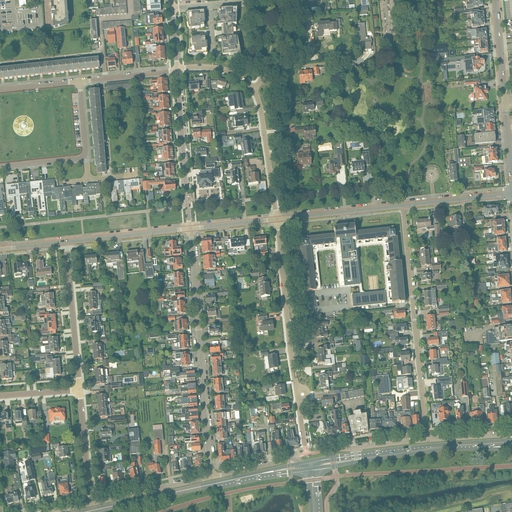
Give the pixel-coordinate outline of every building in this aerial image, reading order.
[(50,0),(52,11),(52,18),(53,18),(54,29),(68,23),(68,13),(70,12),(69,10),(67,10),(66,0),(50,0)] [(483,2),(482,0),(465,0),(467,9),(473,9),(473,7),(478,7),(478,6),(482,6),(482,3),(483,2)] [(161,5),(150,5),(150,10),(146,11),(146,15),(150,15),(154,14),(153,11),(161,11),(161,5)] [(239,27),(237,24),(236,24),(237,8),(219,10),(220,21),(219,21),(219,24),(217,24),(217,27),(221,26),(222,39),(218,39),(219,42),(221,42),(221,45),(222,45),(222,56),(241,54),(237,38),(239,38),(239,36),(240,33),(239,30),(239,27)] [(206,27),(205,22),(204,11),(185,12),(189,29),(206,27)] [(471,20),(484,19),(484,15),(483,14),(483,12),(478,12),(478,11),(470,12),(471,20)] [(154,14),(150,15),(149,15),(150,19),(154,19),(154,24),(162,23),(161,16),(154,17),(154,14)] [(484,19),(471,20),(472,28),(480,27),(480,26),(484,26),(484,23),(485,22),(484,19)] [(329,22),(323,23),(318,23),(319,31),(316,31),(317,36),(322,36),(321,30),(329,29),(330,31),(337,31),(336,22),(336,21),(329,22)] [(364,24),(360,24),(360,21),(356,21),(359,52),(360,52),(359,49),(363,48),(364,53),(373,52),(372,44),(371,44),(370,37),(370,39),(367,39),(367,38),(366,38),(366,39),(364,39),(363,29),(365,29),(364,24)] [(153,36),(163,35),(162,29),(158,29),(157,27),(151,27),(151,33),(146,33),(146,37),(153,36)] [(126,48),(124,28),(116,29),(118,49),(126,48)] [(476,40),(481,39),(486,39),(485,30),(481,30),(482,31),(478,32),(478,31),(476,31),(475,30),(467,31),(467,33),(471,32),(471,35),(474,34),(474,36),(476,36),(476,40)] [(153,36),(154,40),(151,40),(151,44),(154,43),(163,42),(163,35),(153,36)] [(207,43),(207,39),(207,38),(190,39),(189,55),(207,54),(206,43),(207,43)] [(123,58),(123,60),(124,65),(132,64),(132,57),(131,57),(131,54),(130,50),(126,50),(126,54),(123,54),(123,58)] [(115,66),(114,59),(118,59),(118,54),(115,54),(115,56),(110,56),(110,60),(107,60),(108,67),(115,66)] [(72,61),(73,72),(86,70),(85,60),(80,61),(80,56),(76,56),(77,61),(72,61)] [(479,58),(475,59),(473,59),(473,61),(469,61),(469,64),(472,64),(473,68),(472,68),(473,70),(473,72),(478,71),(478,68),(480,68),(481,67),(481,65),(484,64),(483,60),(479,60),(479,58)] [(85,60),(86,70),(99,69),(98,59),(85,60)] [(21,67),(22,77),(35,76),(33,66),(29,66),(28,61),(25,62),(25,67),(21,67)] [(59,63),(60,73),(73,72),(72,61),(59,63)] [(46,64),(47,74),(60,73),(59,63),(46,64)] [(33,66),(35,76),(47,74),(46,64),(33,66)] [(8,68),(9,79),(22,77),(21,67),(8,68)] [(0,79),(9,79),(8,68),(0,69),(0,79)] [(304,81),(306,81),(312,80),(311,75),(318,74),(318,68),(314,68),(314,71),(300,72),(301,84),(301,80),(304,80),(304,81)] [(189,91),(194,90),(199,90),(198,81),(204,80),(203,76),(194,77),(195,83),(189,83),(189,91)] [(225,89),(228,90),(229,85),(226,84),(227,81),(219,79),(218,80),(211,80),(211,85),(212,89),(216,89),(216,85),(217,85),(225,88),(225,89)] [(480,81),(475,81),(465,82),(465,86),(474,85),(474,88),(475,88),(476,94),(474,94),(474,99),(476,99),(476,101),(485,100),(485,96),(486,96),(486,94),(487,94),(488,93),(488,91),(486,90),(485,90),(485,87),(478,87),(478,84),(480,84),(480,81)] [(167,86),(158,86),(153,87),(153,90),(151,90),(152,91),(144,92),(145,96),(148,96),(150,95),(153,95),(153,93),(168,92),(167,86)] [(91,104),(100,103),(99,91),(89,91),(91,104)] [(233,95),(228,96),(230,107),(235,107),(235,110),(237,109),(242,109),(242,108),(243,108),(242,104),(240,94),(236,95),(233,95)] [(313,103),(303,104),(304,113),(308,112),(307,111),(314,110),(314,106),(320,105),(320,102),(323,102),(323,99),(319,99),(313,100),(313,103)] [(101,116),(100,103),(91,104),(92,116),(101,116)] [(153,107),(153,109),(148,110),(149,112),(153,112),(153,110),(169,109),(168,103),(159,103),(159,107),(153,107)] [(482,117),(477,118),(478,121),(478,125),(489,124),(494,123),(494,116),(493,110),(488,110),(482,111),(482,117)] [(203,124),(202,120),(202,118),(205,117),(204,112),(199,112),(199,118),(192,118),(192,125),(203,124)] [(101,116),(92,116),(93,129),(102,128),(101,116)] [(239,117),(232,118),(233,127),(237,127),(237,129),(244,128),(243,128),(243,127),(243,126),(248,125),(247,117),(239,118),(239,117)] [(494,124),(480,126),(479,126),(480,133),(495,132),(494,124)] [(315,127),(300,129),(295,129),(295,134),(304,133),(305,140),(311,139),(311,135),(315,135),(315,127)] [(102,128),(93,129),(94,141),(103,141),(102,128)] [(199,140),(199,137),(207,137),(207,139),(211,139),(211,130),(200,130),(193,131),(193,138),(194,138),(194,140),(199,140)] [(474,135),(475,139),(475,144),(495,142),(495,133),(474,135)] [(458,149),(466,148),(464,136),(457,136),(458,149)] [(243,143),(241,143),(242,151),(242,156),(245,155),(247,155),(252,154),(252,153),(252,150),(250,141),(249,142),(248,138),(243,139),(243,143)] [(104,153),(103,141),(94,141),(95,154),(104,153)] [(487,146),(476,147),(476,150),(484,149),(484,152),(485,157),(497,155),(497,154),(497,152),(496,152),(496,149),(492,149),(492,148),(487,149),(487,146)] [(305,153),(300,153),(298,154),(299,164),(311,163),(309,148),(305,148),(305,153)] [(203,149),(199,149),(199,150),(196,150),(197,157),(207,156),(206,149),(203,149)] [(329,165),(326,166),(327,170),(329,169),(330,175),(335,174),(335,173),(338,173),(338,171),(339,171),(338,166),(344,165),(343,160),(342,149),(336,150),(337,155),(338,160),(334,160),(334,163),(334,164),(329,165)] [(453,149),(453,155),(454,162),(451,162),(451,166),(448,166),(449,170),(447,170),(448,176),(449,176),(450,182),(450,181),(457,181),(455,165),(455,164),(459,163),(457,149),(453,149)] [(352,169),(350,169),(351,172),(353,172),(365,171),(364,164),(366,164),(366,166),(370,165),(369,160),(368,152),(362,153),(362,157),(363,157),(363,161),(356,162),(356,164),(352,165),(352,169)] [(106,173),(104,153),(95,154),(96,166),(97,166),(98,175),(101,174),(101,173),(106,173)] [(162,158),(162,159),(159,159),(159,162),(164,161),(173,160),(173,153),(164,154),(164,158),(162,158)] [(485,157),(482,157),(482,164),(485,164),(487,164),(493,163),(493,162),(497,162),(497,159),(498,158),(498,157),(497,156),(497,155),(485,157)] [(217,162),(217,158),(205,159),(206,169),(215,168),(214,162),(217,162)] [(474,167),(473,164),(470,164),(470,158),(459,159),(460,168),(474,167)] [(241,169),(241,164),(241,163),(231,164),(232,172),(225,173),(225,177),(231,177),(232,185),(239,184),(238,171),(237,171),(237,169),(241,169)] [(254,167),(246,168),(248,183),(251,183),(259,182),(258,174),(254,174),(254,171),(255,171),(254,167)] [(198,178),(197,178),(198,181),(198,185),(199,185),(199,188),(200,188),(200,187),(206,187),(206,188),(207,188),(207,187),(208,187),(208,184),(212,183),(211,178),(219,177),(219,178),(220,178),(219,169),(200,170),(200,171),(201,171),(202,176),(200,176),(198,177),(198,178)] [(162,171),(163,176),(160,176),(160,178),(166,178),(175,177),(174,170),(162,171)] [(484,174),(482,174),(483,179),(491,178),(495,178),(495,173),(494,173),(494,170),(484,170),(484,174)] [(125,189),(126,201),(132,200),(130,188),(140,187),(139,179),(129,180),(129,181),(128,182),(128,181),(125,181),(124,181),(125,189)] [(42,181),(42,184),(43,191),(44,191),(51,190),(52,200),(56,200),(59,199),(58,188),(55,188),(54,180),(54,183),(51,183),(50,180),(47,181),(43,182),(43,181),(42,181)] [(143,182),(143,190),(150,190),(150,185),(164,184),(164,192),(171,191),(171,190),(176,190),(175,181),(165,182),(165,180),(143,182)] [(30,182),(30,183),(30,185),(31,193),(32,193),(32,195),(38,195),(40,211),(45,210),(45,211),(46,211),(44,191),(43,191),(42,184),(42,181),(42,182),(39,182),(35,182),(31,183),(31,182),(30,182)] [(125,189),(124,181),(115,182),(115,183),(114,183),(110,183),(112,202),(112,201),(117,200),(116,190),(125,189)] [(12,185),(6,186),(8,201),(8,197),(14,197),(15,206),(16,211),(21,210),(20,194),(19,186),(18,184),(18,183),(18,184),(15,185),(15,184),(12,184),(12,185)] [(18,184),(19,186),(20,194),(26,193),(28,209),(26,209),(27,213),(34,212),(32,195),(32,193),(31,193),(30,185),(30,183),(27,183),(26,183),(23,183),(23,184),(19,184),(18,184)] [(86,187),(83,188),(83,195),(84,205),(89,204),(88,197),(96,196),(95,194),(100,193),(99,183),(94,184),(90,185),(90,184),(86,185),(86,187)] [(74,189),(71,189),(71,197),(73,206),(77,206),(76,196),(83,195),(83,188),(82,185),(82,186),(78,186),(74,186),(74,189)] [(58,188),(59,199),(60,208),(61,213),(61,215),(65,215),(65,213),(66,212),(64,197),(71,197),(71,189),(70,186),(70,187),(66,187),(62,187),(58,188)] [(495,215),(495,213),(497,213),(497,207),(493,208),(493,207),(492,207),(492,206),(489,207),(488,207),(488,208),(484,208),(485,216),(488,216),(488,217),(494,216),(494,215),(496,215),(495,215)] [(449,223),(449,228),(460,226),(460,222),(461,222),(461,218),(460,218),(459,216),(451,217),(452,223),(449,223)] [(428,220),(422,221),(422,220),(417,221),(417,224),(416,224),(417,224),(417,228),(428,227),(428,230),(435,229),(435,236),(439,236),(438,225),(434,226),(430,226),(430,220),(429,220),(429,218),(428,219),(428,220)] [(491,229),(504,228),(503,221),(490,222),(491,229)] [(305,292),(316,290),(311,247),(335,244),(338,269),(342,269),(344,287),(359,286),(357,267),(359,267),(356,242),(387,239),(390,263),(388,263),(389,268),(386,268),(386,272),(389,272),(392,304),(405,302),(401,262),(400,262),(397,237),(395,237),(394,232),(393,227),(389,227),(389,229),(355,232),(355,225),(334,227),(334,235),(307,238),(307,236),(302,236),(303,247),(300,248),(305,292)] [(504,235),(504,228),(491,229),(491,236),(504,235)] [(224,239),(225,245),(227,245),(228,254),(234,254),(233,248),(244,247),(243,240),(231,241),(231,239),(228,240),(228,237),(224,237),(224,239)] [(253,238),(254,243),(254,246),(259,246),(262,246),(262,249),(260,249),(261,256),(268,255),(266,237),(253,238)] [(497,243),(496,243),(487,244),(488,246),(506,245),(505,238),(497,239),(497,243)] [(176,248),(175,242),(166,242),(166,249),(165,249),(166,252),(169,252),(170,255),(181,254),(180,248),(176,248)] [(138,261),(139,273),(150,272),(151,278),(154,278),(154,277),(154,275),(154,274),(153,271),(153,266),(145,267),(143,250),(137,251),(126,252),(127,263),(138,261)] [(420,259),(429,258),(429,254),(432,253),(432,250),(420,252),(420,259)] [(125,281),(123,259),(119,260),(118,253),(106,254),(107,261),(108,264),(119,262),(120,268),(117,268),(118,282),(125,281)] [(496,264),(507,263),(507,256),(499,257),(499,253),(493,254),(493,257),(496,257),(496,262),(493,262),(493,264),(496,264)] [(96,256),(85,257),(86,265),(87,265),(87,267),(86,267),(87,274),(91,274),(90,265),(100,264),(99,259),(96,259),(96,256)] [(434,258),(429,258),(420,259),(421,268),(426,267),(425,266),(430,266),(430,264),(431,264),(434,264),(434,258)] [(36,272),(36,273),(37,276),(51,275),(51,272),(51,271),(51,268),(49,269),(48,266),(45,266),(45,269),(43,269),(43,262),(40,262),(40,261),(39,261),(39,262),(37,262),(37,270),(37,272),(36,272)] [(32,278),(32,273),(31,268),(27,268),(27,263),(21,264),(14,265),(15,274),(15,276),(22,276),(21,273),(28,272),(28,278),(32,278)] [(221,271),(216,272),(207,273),(207,276),(205,276),(205,278),(205,284),(209,284),(209,288),(214,287),(214,283),(213,278),(221,277),(221,271)] [(427,284),(431,284),(431,281),(430,274),(422,274),(423,282),(426,281),(427,284)] [(267,278),(262,278),(258,279),(259,285),(260,284),(261,297),(270,296),(268,283),(267,278)] [(92,283),(93,287),(98,287),(102,286),(102,279),(98,279),(99,283),(92,283)] [(486,283),(482,283),(473,284),(474,293),(487,291),(486,283)] [(435,289),(433,289),(431,289),(431,291),(424,292),(424,299),(436,298),(435,289)] [(175,294),(175,300),(180,300),(179,297),(184,297),(184,290),(169,292),(170,295),(175,294)] [(0,297),(0,305),(4,305),(4,301),(8,300),(8,297),(12,296),(11,291),(1,292),(2,296),(2,297),(0,297)] [(161,291),(156,291),(157,302),(163,301),(164,301),(164,297),(161,298),(161,291)] [(99,295),(96,295),(96,292),(88,293),(89,302),(96,301),(99,300),(99,295)] [(384,293),(351,296),(353,311),(386,307),(384,293)] [(437,308),(436,298),(424,299),(425,307),(432,306),(432,309),(437,308)] [(54,308),(54,301),(42,302),(43,306),(46,306),(47,309),(54,308)] [(96,301),(89,302),(90,311),(97,310),(96,301)] [(177,301),(172,302),(170,302),(170,306),(177,305),(177,311),(171,312),(171,315),(178,315),(178,314),(186,313),(185,301),(177,302),(177,301)] [(4,305),(0,305),(0,312),(3,313),(3,316),(9,315),(8,310),(5,310),(4,305)] [(498,311),(494,311),(495,314),(497,314),(499,313),(499,314),(503,314),(511,313),(511,312),(511,306),(506,307),(502,307),(502,312),(499,312),(498,311)] [(45,324),(56,323),(55,315),(49,316),(49,312),(45,313),(40,313),(39,313),(39,319),(44,319),(45,324)] [(263,326),(260,327),(259,328),(259,330),(260,331),(263,330),(263,331),(273,330),(272,322),(266,323),(266,319),(267,319),(266,315),(258,316),(259,320),(263,319),(263,323),(263,326)] [(106,316),(101,317),(95,317),(95,321),(96,321),(96,323),(91,324),(92,332),(95,332),(95,335),(102,334),(102,331),(99,332),(98,327),(101,327),(101,323),(98,323),(98,321),(101,320),(101,319),(106,319),(106,316)] [(4,318),(4,321),(0,321),(0,329),(6,329),(6,328),(6,325),(9,325),(9,321),(12,321),(12,318),(4,318)] [(175,331),(182,330),(187,330),(186,320),(177,321),(174,322),(175,331)] [(328,322),(323,323),(314,324),(316,324),(316,327),(315,327),(315,331),(326,330),(326,326),(328,326),(328,322)] [(438,322),(435,323),(427,323),(427,330),(435,330),(435,327),(437,326),(438,325),(438,322)] [(44,330),(41,330),(41,335),(56,333),(55,330),(56,330),(56,323),(45,324),(44,324),(44,330)] [(215,327),(209,327),(209,331),(209,333),(209,334),(215,334),(216,334),(218,334),(219,334),(219,329),(220,329),(220,325),(215,325),(215,327)] [(393,333),(389,333),(388,334),(388,338),(392,337),(397,337),(397,336),(397,333),(407,332),(406,325),(393,326),(393,330),(393,331),(393,333)] [(486,339),(486,345),(489,345),(493,345),(494,345),(496,344),(497,344),(499,344),(499,342),(501,342),(502,342),(503,341),(506,341),(509,341),(511,341),(511,340),(511,325),(511,326),(508,326),(505,327),(501,327),(497,327),(494,327),(494,330),(494,332),(489,333),(485,333),(486,339)] [(6,329),(0,329),(0,335),(8,335),(8,339),(17,338),(17,335),(11,335),(10,328),(6,328),(6,329)] [(326,330),(315,331),(316,335),(317,335),(317,337),(316,338),(327,337),(326,330)] [(438,346),(442,345),(441,338),(445,337),(448,337),(447,332),(434,333),(434,338),(428,339),(429,345),(438,344),(438,346)] [(174,348),(175,350),(178,350),(189,349),(188,336),(177,336),(177,334),(167,335),(164,335),(165,339),(168,339),(168,340),(174,339),(177,339),(177,343),(179,343),(180,348),(178,348),(178,347),(174,348)] [(50,345),(58,345),(57,341),(56,341),(56,338),(57,338),(47,339),(47,336),(38,337),(38,340),(42,340),(43,342),(49,341),(50,345)] [(399,337),(392,338),(392,341),(395,340),(396,343),(399,342),(399,349),(397,350),(405,349),(405,345),(408,345),(407,338),(402,339),(399,339),(399,337)] [(330,345),(329,345),(324,346),(324,348),(317,349),(318,356),(328,355),(327,350),(332,350),(334,348),(333,344),(343,343),(343,340),(340,340),(329,341),(330,345)] [(226,341),(225,341),(220,341),(220,345),(216,345),(216,346),(210,346),(211,352),(220,352),(220,347),(227,347),(226,341)] [(0,350),(11,349),(10,345),(7,345),(7,342),(0,342),(0,350)] [(511,342),(506,344),(506,350),(503,350),(503,351),(510,350),(511,350),(511,342)] [(94,352),(103,351),(102,344),(93,345),(94,352)] [(48,353),(58,352),(58,345),(50,345),(50,346),(46,346),(46,350),(48,350),(48,353),(42,353),(42,357),(49,357),(48,353)] [(429,351),(430,360),(433,360),(434,363),(440,363),(446,362),(447,362),(447,359),(440,359),(439,350),(429,351)] [(106,351),(103,351),(94,352),(94,359),(103,359),(103,355),(107,355),(106,351)] [(181,359),(190,359),(189,355),(188,355),(188,353),(180,353),(180,351),(171,352),(172,354),(175,354),(175,357),(175,360),(181,360),(181,359)] [(397,352),(392,352),(393,358),(401,357),(401,361),(409,360),(409,353),(398,354),(397,352)] [(212,362),(221,361),(223,361),(223,357),(225,357),(225,353),(220,354),(220,355),(211,356),(212,362)] [(328,355),(318,356),(318,364),(326,363),(326,365),(329,365),(328,361),(335,360),(335,354),(328,355)] [(499,354),(491,354),(492,365),(496,364),(500,364),(499,354)] [(276,355),(271,356),(268,356),(270,369),(278,368),(276,355)] [(51,368),(53,368),(60,368),(59,360),(53,360),(52,357),(46,358),(47,364),(50,364),(51,368)] [(1,373),(8,372),(7,368),(12,368),(11,364),(8,364),(0,365),(1,373)] [(403,365),(396,366),(397,369),(400,369),(401,376),(411,375),(410,369),(411,369),(411,367),(403,368),(403,365)] [(442,368),(439,368),(439,366),(438,367),(438,365),(431,366),(432,375),(439,374),(439,376),(443,376),(442,368)] [(60,368),(53,368),(54,373),(46,374),(46,378),(50,377),(50,378),(54,378),(53,376),(61,375),(60,368)] [(173,369),(163,370),(164,378),(171,378),(175,377),(180,377),(179,377),(195,375),(194,370),(186,371),(186,373),(179,374),(179,369),(173,369)] [(108,372),(105,373),(104,370),(95,370),(96,378),(108,377),(108,372)] [(12,372),(8,372),(1,373),(2,380),(9,379),(9,381),(12,381),(11,377),(12,377),(12,372)] [(327,373),(327,375),(320,375),(320,382),(328,381),(332,381),(331,376),(337,376),(336,372),(332,372),(327,373)] [(388,375),(376,376),(378,395),(390,393),(389,386),(387,386),(387,383),(389,383),(388,375)] [(108,380),(108,377),(96,378),(97,385),(113,383),(112,379),(108,380)] [(433,386),(434,400),(442,399),(441,386),(450,385),(450,378),(435,380),(436,386),(433,386)] [(409,379),(397,380),(397,384),(401,384),(402,392),(407,392),(407,391),(412,390),(411,381),(409,381),(409,379)] [(333,381),(332,381),(328,381),(320,382),(321,389),(324,389),(324,392),(329,391),(328,385),(333,385),(333,381)] [(267,402),(274,401),(279,400),(278,396),(285,395),(284,385),(276,386),(274,387),(275,396),(266,397),(267,402)] [(363,389),(344,392),(340,393),(342,401),(364,396),(363,389)] [(322,405),(327,405),(333,404),(332,399),(336,399),(336,394),(333,394),(328,394),(329,398),(321,399),(322,405)] [(98,403),(107,402),(107,395),(98,396),(98,403)] [(215,403),(224,403),(224,397),(226,397),(226,398),(229,398),(229,395),(224,396),(215,397),(215,399),(215,403)] [(408,397),(401,397),(402,411),(409,410),(408,397)] [(509,405),(508,402),(503,403),(504,406),(500,407),(502,420),(511,419),(511,416),(511,412),(511,405),(509,405)] [(281,403),(276,404),(271,404),(272,410),(281,409),(282,412),(289,411),(289,404),(281,406),(281,403)] [(440,419),(444,419),(444,420),(448,420),(448,414),(449,413),(449,412),(447,410),(447,408),(443,409),(443,406),(441,406),(440,404),(436,404),(437,410),(439,410),(439,413),(438,413),(439,416),(440,419)] [(456,418),(457,423),(464,423),(463,418),(463,414),(464,414),(463,407),(460,407),(460,405),(458,404),(456,404),(454,406),(455,411),(456,418)] [(473,413),(470,413),(470,417),(473,416),(475,416),(476,422),(482,421),(482,415),(482,412),(484,412),(484,407),(483,405),(479,405),(480,407),(476,408),(477,412),(473,413)] [(411,410),(411,414),(412,420),(413,425),(420,425),(419,416),(415,416),(415,414),(414,414),(413,407),(411,407),(411,410)] [(325,423),(323,423),(325,432),(327,432),(328,436),(329,436),(330,437),(336,436),(336,433),(341,432),(340,427),(339,425),(337,408),(330,409),(332,422),(335,421),(335,427),(334,427),(330,428),(330,427),(329,427),(328,422),(325,423)] [(54,421),(55,421),(60,420),(60,418),(64,418),(65,417),(65,416),(65,415),(64,414),(64,409),(59,410),(59,409),(56,409),(56,410),(49,411),(50,419),(54,418),(54,421)] [(388,428),(396,427),(396,426),(395,413),(395,410),(389,411),(389,418),(387,418),(388,428)] [(411,414),(411,410),(409,410),(402,411),(397,411),(398,413),(395,413),(396,426),(401,425),(401,429),(411,428),(411,423),(411,414)] [(36,418),(42,417),(41,413),(38,413),(38,414),(35,414),(35,411),(29,411),(30,420),(29,420),(30,425),(36,424),(36,418)] [(354,415),(355,415),(355,417),(348,418),(351,428),(352,433),(359,431),(359,432),(361,431),(361,430),(368,430),(368,425),(366,415),(359,415),(359,414),(361,414),(360,411),(353,412),(354,415)] [(380,413),(381,428),(388,428),(387,418),(386,411),(380,412),(380,413)] [(27,428),(26,423),(26,417),(22,418),(22,412),(14,413),(13,413),(14,422),(15,422),(16,424),(22,424),(22,429),(27,428)] [(217,420),(226,420),(225,415),(227,414),(227,415),(234,415),(234,412),(230,412),(230,413),(225,413),(216,414),(217,420)] [(0,425),(0,426),(6,425),(6,429),(12,428),(11,418),(9,418),(9,413),(2,414),(2,417),(0,417),(0,425)] [(344,422),(340,423),(343,435),(344,434),(344,435),(346,435),(346,434),(349,433),(346,418),(343,419),(344,422)] [(113,425),(108,426),(108,430),(103,430),(102,430),(101,431),(102,441),(109,440),(109,436),(112,436),(111,433),(114,433),(113,425)] [(129,442),(140,441),(138,429),(128,430),(129,442)] [(164,440),(163,430),(153,431),(155,455),(161,454),(160,441),(164,440)] [(274,431),(275,432),(277,449),(283,449),(282,440),(279,440),(278,430),(274,431)] [(293,431),(289,431),(293,446),(298,445),(297,437),(294,438),(293,431)] [(254,442),(254,440),(253,434),(253,432),(250,432),(250,434),(251,441),(252,446),(253,446),(254,454),(260,454),(260,453),(259,442),(254,442)] [(227,433),(218,434),(218,440),(224,440),(224,442),(229,442),(228,438),(227,438),(227,433)] [(141,453),(140,441),(129,442),(130,454),(141,453)] [(230,451),(230,450),(227,450),(227,451),(224,452),(223,445),(218,445),(219,453),(224,453),(224,456),(227,456),(227,453),(229,453),(229,452),(230,451)] [(60,458),(61,458),(66,457),(66,458),(67,457),(68,457),(67,447),(59,448),(60,458)] [(10,467),(13,466),(13,459),(15,458),(15,452),(14,452),(14,449),(8,449),(8,454),(7,454),(7,453),(4,453),(4,455),(5,460),(5,465),(10,464),(10,467)] [(104,462),(108,462),(111,462),(111,454),(108,455),(107,450),(100,450),(101,460),(104,460),(104,462)] [(230,455),(230,451),(229,452),(229,453),(227,453),(227,456),(224,456),(224,453),(219,453),(220,460),(220,461),(229,460),(229,455),(230,455)] [(148,463),(148,466),(149,471),(154,470),(155,475),(162,473),(160,468),(161,468),(159,458),(156,458),(157,463),(153,464),(152,462),(148,463)] [(28,461),(26,462),(31,480),(35,479),(31,461),(28,461)] [(117,473),(110,475),(111,480),(114,480),(115,484),(123,482),(121,473),(125,472),(123,463),(119,464),(120,469),(116,470),(117,473)] [(132,464),(134,469),(128,470),(129,474),(130,474),(131,480),(139,478),(138,472),(136,463),(132,464)] [(18,479),(14,480),(15,486),(9,488),(11,495),(5,496),(5,500),(7,500),(8,504),(19,501),(17,493),(14,494),(13,490),(20,489),(18,479)] [(59,486),(58,486),(59,489),(60,489),(61,495),(69,494),(67,484),(68,484),(67,480),(64,480),(61,481),(60,479),(57,480),(58,484),(59,486)] [(50,481),(41,483),(44,496),(53,494),(51,484),(50,481)] [(26,495),(26,496),(26,497),(27,496),(27,499),(35,498),(34,492),(34,488),(33,488),(32,483),(28,484),(29,489),(25,490),(24,491),(25,495),(26,495)]
